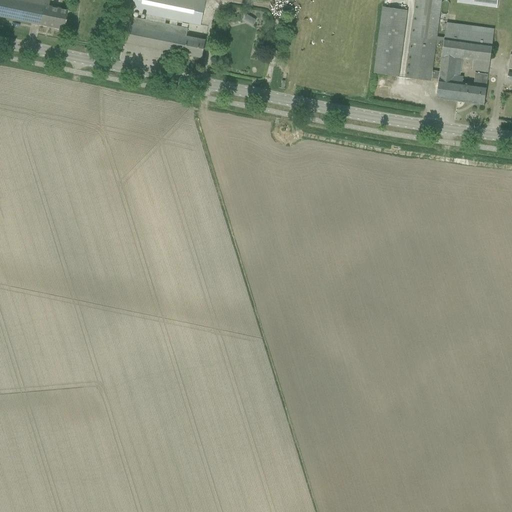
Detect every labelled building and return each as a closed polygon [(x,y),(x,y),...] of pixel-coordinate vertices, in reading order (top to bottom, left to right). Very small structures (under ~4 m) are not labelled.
[(0,0),(0,17),(63,30),(68,10),(47,6),(48,0),(0,0)] [(134,0),(132,12),(146,15),(166,19),(170,20),(177,21),(200,26),(205,0),(134,0)] [(416,0),(406,78),(431,81),(431,79),(439,80),(436,99),(484,105),(487,86),(489,76),(475,74),(474,84),(463,82),(464,78),(457,78),(458,74),(455,74),(457,59),(474,61),(472,71),(488,74),(494,34),(446,27),(445,38),(437,37),(442,0),(416,0)] [(398,77),(400,67),(408,11),(383,7),(374,74),(398,77)] [(165,24),(166,19),(146,15),(146,20),(130,17),(125,42),(202,58),(205,41),(186,37),(188,29),(187,29),(188,25),(182,23),(181,27),(177,27),(177,21),(170,20),(169,25),(165,24)]
